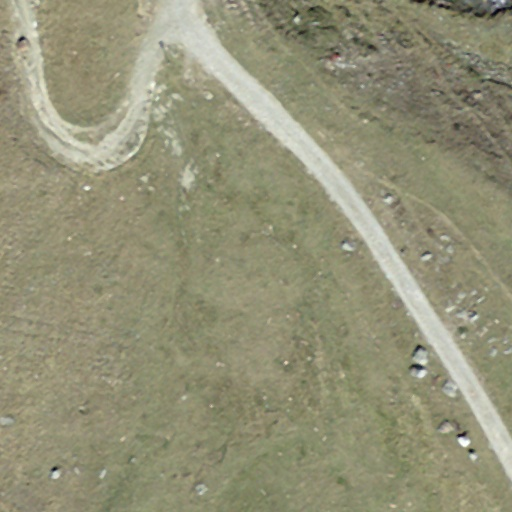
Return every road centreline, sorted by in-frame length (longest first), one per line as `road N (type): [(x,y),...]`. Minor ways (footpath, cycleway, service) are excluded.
road 1 (track): [(181,12),(344,188),(511,460)]
road 2 (track): [(181,12),(157,39),(124,139),(98,153),(66,146),(40,105),(22,0)]
